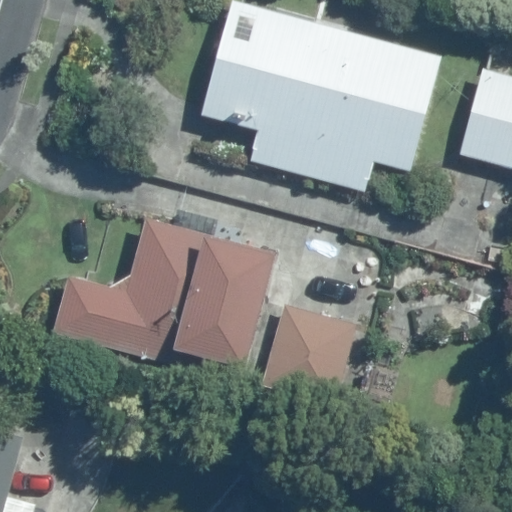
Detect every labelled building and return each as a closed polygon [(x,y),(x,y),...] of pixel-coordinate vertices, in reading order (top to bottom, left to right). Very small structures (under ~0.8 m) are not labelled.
[(447,54),(432,51),(240,0),(234,0),(205,112),(259,126),(251,158),(369,189),(376,161),(416,172),(447,54)] [(511,73),(482,65),(459,155),(511,168),(511,73)] [(56,330),(67,334),(212,373),(217,355),(248,364),(279,251),(148,216),(134,270),(117,288),(73,275),(56,330)] [(285,300),(265,380),(363,405),(374,363),(350,356),(359,319),(285,300)] [(0,425),(0,511),(6,511),(29,434),(0,425)]
